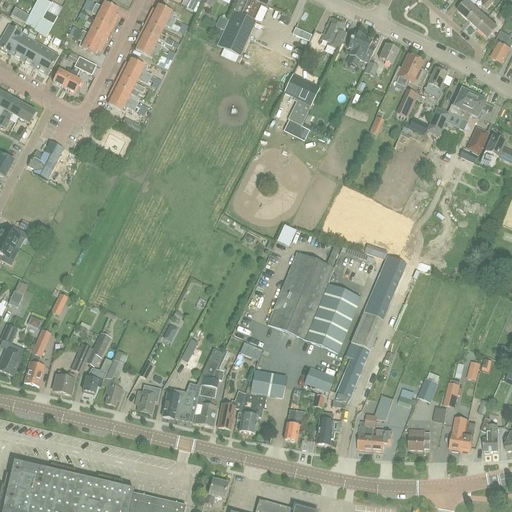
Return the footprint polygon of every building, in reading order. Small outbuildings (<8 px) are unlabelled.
[(59,14),(49,9),(51,5),(41,0),(38,0),(25,24),(35,30),(34,31),(47,38),(54,25),(59,14)] [(113,19),(119,9),(101,0),(100,0),(95,10),(113,19)] [(163,0),(180,9),(184,0),(163,0)] [(248,0),(241,15),(254,21),(260,7),(262,8),(266,10),(267,8),(266,8),(269,0),(248,0)] [(490,0),(486,0),(482,5),(486,9),(493,2),(490,0)] [(468,21),(478,10),(467,1),(457,12),(468,21)] [(179,12),(160,3),(155,13),(173,22),(179,12)] [(108,29),(113,19),(95,10),(90,20),(108,29)] [(478,30),(488,19),(478,10),(468,21),(478,30)] [(217,46),(224,50),(221,57),(235,64),(238,57),(240,58),(257,22),(254,21),(241,15),(233,11),(217,46)] [(502,11),(497,20),(503,23),(508,14),(502,11)] [(173,22),(155,13),(150,23),(169,32),(173,22)] [(0,40),(1,41),(9,29),(12,22),(1,16),(0,18),(0,40)] [(347,35),(342,33),(345,26),(338,23),(330,19),(323,36),(321,41),(328,44),(327,47),(338,52),(347,35)] [(498,28),(488,19),(478,30),(488,40),(498,28)] [(108,29),(90,20),(85,31),(103,40),(108,29)] [(169,32),(150,23),(146,32),(164,42),(169,32)] [(10,55),(21,35),(9,29),(1,41),(0,43),(0,49),(1,50),(0,50),(0,51),(6,55),(7,53),(10,55)] [(103,40),(85,31),(80,41),(98,50),(103,40)] [(164,42),(146,32),(141,42),(159,51),(164,42)] [(370,47),(372,43),(363,39),(364,37),(355,33),(347,49),(352,52),(349,57),(360,62),(360,61),(368,65),(369,62),(375,49),(370,47)] [(22,62),(34,42),(21,35),(10,55),(15,58),(14,59),(18,62),(19,60),(22,62)] [(510,51),(511,46),(511,42),(508,40),(504,47),(500,45),(499,44),(499,43),(496,42),(494,46),(498,48),(492,59),(502,65),(510,51)] [(93,61),(98,50),(80,41),(75,51),(93,61)] [(34,69),(46,49),(34,42),(22,62),(25,64),(25,66),(29,68),(30,67),(34,69)] [(159,51),(141,42),(135,52),(154,61),(159,51)] [(379,60),(393,66),(399,51),(385,45),(379,60)] [(58,57),(46,49),(34,69),(39,72),(38,73),(42,76),(43,74),(47,77),(58,57)] [(76,65),(80,58),(79,58),(70,54),(67,60),(76,65)] [(152,65),(134,56),(128,66),(147,75),(152,65)] [(409,56),(402,70),(398,68),(389,87),(395,89),(399,80),(410,85),(412,82),(414,82),(415,82),(419,74),(418,72),(423,63),(409,56)] [(82,83),(76,80),(80,72),(92,77),(97,67),(80,58),(76,65),(73,72),(64,89),(76,95),(82,83)] [(376,75),(380,65),(372,62),(368,73),(376,75)] [(142,85),(147,75),(128,66),(124,75),(142,85)] [(427,85),(428,85),(424,93),(438,100),(445,85),(443,84),(447,74),(435,68),(427,85)] [(64,89),(73,72),(68,70),(65,74),(59,71),(53,83),(64,89)] [(137,94),(142,85),(124,75),(119,85),(137,94)] [(300,80),(293,76),(284,95),(312,107),(320,89),(312,85),(311,89),(299,83),(300,80)] [(137,94),(119,85),(114,95),(132,104),(137,94)] [(396,114),(408,120),(419,96),(407,90),(396,114)] [(463,120),(474,94),(467,91),(466,93),(462,91),(454,108),(462,112),(459,118),(463,120)] [(481,98),(474,94),(463,120),(467,123),(471,116),(477,119),(485,102),(481,99),(481,98)] [(132,104),(114,95),(109,105),(127,114),(132,104)] [(0,108),(8,113),(15,102),(4,96),(0,103),(0,108)] [(19,119),(25,108),(15,102),(8,113),(19,119)] [(36,114),(25,108),(19,119),(29,125),(36,114)] [(437,109),(427,132),(438,137),(448,115),(437,109)] [(373,130),(380,132),(384,117),(377,115),(373,130)] [(139,134),(142,128),(125,119),(122,125),(139,134)] [(428,126),(413,119),(408,128),(423,136),(428,126)] [(9,122),(5,120),(1,127),(5,129),(9,122)] [(8,137),(10,138),(19,144),(26,131),(21,129),(17,135),(13,133),(11,132),(8,137)] [(470,150),(479,155),(488,134),(479,130),(470,150)] [(492,137),(485,153),(480,164),(489,168),(493,165),(496,158),(510,165),(511,161),(511,153),(502,149),(505,144),(492,137)] [(463,151),(460,158),(475,165),(478,158),(463,151)] [(54,162),(48,159),(36,153),(28,167),(47,177),(54,162)] [(14,162),(0,154),(0,176),(5,179),(11,168),(14,162)] [(18,230),(15,235),(3,229),(0,233),(0,241),(14,249),(19,238),(25,241),(28,236),(18,230)] [(36,244),(41,234),(35,232),(31,241),(36,244)] [(281,232),(277,241),(283,243),(286,234),(281,232)] [(14,262),(9,259),(14,249),(0,241),(0,254),(4,257),(1,262),(12,267),(14,262)] [(338,355),(361,298),(328,284),(334,269),(297,254),(268,326),(338,355)] [(353,335),(354,336),(345,357),(349,359),(351,359),(336,394),(334,394),(344,371),(339,369),(335,379),(330,392),(326,404),(333,406),(333,408),(339,409),(340,404),(347,406),(370,352),(369,351),(373,343),(379,327),(378,327),(380,322),(382,323),(401,280),(387,274),(370,314),(364,311),(353,335)] [(55,304),(51,314),(58,318),(63,308),(55,304)] [(108,319),(115,322),(117,316),(110,313),(108,319)] [(17,331),(8,327),(1,342),(10,346),(17,331)] [(172,329),(169,341),(174,343),(178,331),(172,329)] [(45,367),(39,365),(41,359),(45,349),(51,335),(42,332),(36,345),(32,355),(30,363),(24,385),(39,389),(45,367)] [(101,335),(93,351),(86,365),(94,369),(99,359),(101,360),(112,340),(101,335)] [(86,365),(93,351),(82,346),(71,371),(81,376),(86,365)] [(224,373),(223,372),(231,354),(227,353),(229,348),(227,347),(216,371),(215,374),(214,374),(213,380),(203,378),(201,388),(199,397),(215,400),(218,382),(222,383),(224,373)] [(22,357),(7,351),(0,366),(0,371),(13,377),(22,357)] [(114,361),(105,380),(117,383),(125,367),(123,366),(128,356),(118,352),(114,362),(114,361)] [(388,353),(383,365),(389,368),(395,356),(388,353)] [(473,361),(469,378),(479,380),(483,363),(473,361)] [(153,367),(146,364),(140,377),(146,381),(153,367)] [(330,392),(335,379),(310,369),(304,385),(329,394),(329,392),(330,392)] [(74,381),(76,376),(58,372),(57,377),(54,393),(71,397),(74,381)] [(102,382),(99,381),(102,374),(97,372),(93,380),(86,379),(83,392),(84,393),(83,394),(90,396),(91,394),(95,395),(97,388),(101,389),(102,382)] [(255,372),(250,394),(283,400),(287,378),(255,372)] [(117,383),(105,380),(104,385),(108,385),(105,396),(108,397),(106,405),(115,407),(117,399),(120,400),(123,391),(117,389),(119,383),(117,383)] [(419,400),(430,404),(438,386),(427,381),(419,400)] [(460,383),(451,381),(444,407),(454,409),(460,383)] [(163,418),(193,424),(199,397),(201,388),(189,384),(186,393),(170,390),(169,395),(168,394),(166,402),(163,418)] [(151,415),(154,403),(158,404),(161,390),(144,387),(142,392),(139,392),(136,404),(140,404),(138,412),(151,415)] [(375,437),(373,437),(374,429),(375,430),(378,418),(385,420),(393,400),(394,400),(397,391),(390,389),(387,398),(381,396),(374,417),(367,416),(366,423),(361,423),(360,428),(359,436),(358,451),(371,452),(373,437),(375,437)] [(231,431),(235,410),(239,411),(246,395),(238,392),(234,402),(231,402),(230,407),(222,405),(217,429),(231,431)] [(398,405),(407,408),(405,416),(410,418),(414,406),(411,405),(414,397),(402,393),(398,405)] [(258,418),(256,418),(260,397),(246,395),(239,411),(238,414),(237,422),(241,422),(239,433),(255,436),(258,418)] [(325,399),(317,397),(314,409),(322,411),(325,399)] [(478,414),(487,417),(491,404),(482,401),(478,414)] [(215,408),(198,405),(194,424),(213,428),(216,413),(214,412),(215,408)] [(435,406),(431,420),(442,424),(446,415),(445,414),(446,410),(435,406)] [(299,427),(294,426),(296,412),(289,411),(284,441),(296,443),(299,427)] [(333,441),(335,432),(332,432),(333,422),(334,416),(322,415),(321,421),(320,420),(317,446),(330,447),(330,440),(333,441)] [(499,453),(498,440),(498,428),(490,428),(490,421),(486,419),(481,432),(487,434),(487,440),(483,440),(484,453),(499,453)] [(453,435),(450,451),(452,451),(452,453),(458,454),(458,452),(460,452),(463,437),(466,437),(468,424),(469,424),(469,422),(456,420),(453,435)] [(384,453),(385,438),(387,424),(378,423),(377,438),(375,437),(373,437),(371,452),(384,453)] [(463,437),(460,452),(462,453),(463,454),(468,455),(468,454),(471,454),(471,453),(473,439),(476,425),(469,424),(468,424),(466,437),(463,437)] [(410,431),(409,438),(408,451),(424,452),(425,446),(430,446),(430,434),(426,434),(426,431),(410,431)] [(184,511),(186,507),(133,495),(134,491),(13,463),(11,476),(6,475),(4,486),(8,487),(2,510),(1,511),(184,511)] [(212,480),(208,496),(207,495),(204,505),(212,507),(214,497),(224,500),(228,484),(212,480)] [(297,511),(259,501),(256,511),(297,511)]
